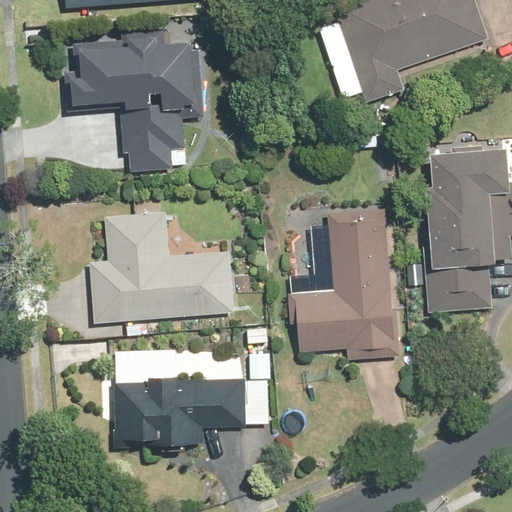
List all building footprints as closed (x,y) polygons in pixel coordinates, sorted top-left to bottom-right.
[(494,37),(481,0),(346,0),(338,3),(345,22),(326,28),(349,95),(368,88),(373,101),(397,93),(411,88),(404,68),(488,39),(494,37)] [(190,117),(205,116),(210,116),(203,39),(169,42),(167,27),(126,30),(127,41),(78,45),(80,69),(71,70),(74,110),(126,106),(130,152),(137,151),(139,170),(162,168),(178,166),(177,147),(191,146),(189,125),(188,117),(190,117)] [(511,257),(511,147),(441,153),(443,185),(438,186),(442,242),(429,244),(433,310),(493,306),(498,306),(495,263),(508,262),(507,258),(511,257)] [(355,361),(399,355),(405,354),(388,207),(332,214),(340,287),(293,293),(296,318),(303,317),(307,351),(353,345),(355,361)] [(174,257),(170,218),(169,211),(161,212),(135,214),(111,216),(115,260),(95,262),(101,324),(131,321),(132,333),(149,332),(148,319),(241,310),(235,252),(225,252),(174,257)] [(414,263),(415,278),(428,278),(427,262),(414,263)] [(250,368),(121,369),(121,437),(211,437),(211,427),(250,427),(250,368)]
